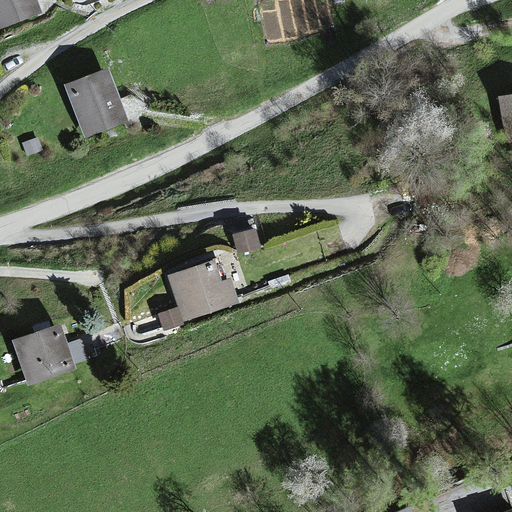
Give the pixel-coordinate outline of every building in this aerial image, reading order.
[(35,0),(0,0),(0,36),(43,19),(35,0)] [(105,74),(65,92),(87,142),(128,124),(105,74)] [(511,97),(500,100),(509,147),(511,146),(511,97)] [(253,231),(233,238),(240,258),(260,252),(253,231)] [(217,261),(168,278),(184,322),(232,305),(217,261)] [(63,330),(16,346),(31,390),(79,374),(63,330)]
